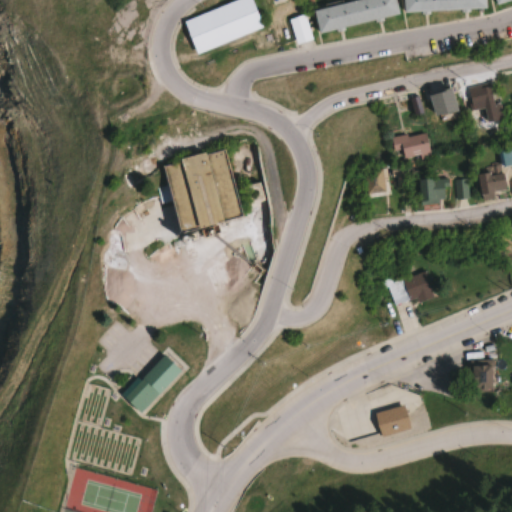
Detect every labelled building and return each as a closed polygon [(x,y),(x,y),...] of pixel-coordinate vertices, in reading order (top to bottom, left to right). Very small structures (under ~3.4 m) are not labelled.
[(192,54),(260,30),(249,0),(235,0),(180,20),(192,54)] [(396,16),(393,0),(351,0),(311,7),(316,31),(396,16)] [(310,40),(302,14),(286,19),(294,45),(310,40)] [(500,119),(497,103),(492,104),(487,83),(465,88),(470,113),(480,111),(483,123),(500,119)] [(432,116),(453,111),(448,89),(427,94),(432,116)] [(399,151),(400,160),(427,156),(424,132),(389,137),(391,152),(399,151)] [(175,233),(237,220),(222,149),(160,163),(175,233)] [(511,151),(498,151),(497,166),(511,166),(511,151)] [(386,196),(386,171),(367,171),(367,196),(386,196)] [(475,174),(479,201),(492,199),(490,189),(503,188),(501,171),(475,174)] [(446,203),(446,179),(417,179),(417,203),(446,203)] [(466,199),(466,179),(453,180),(453,199),(466,199)] [(431,292),(424,271),(399,280),(406,300),(431,292)] [(178,371),(160,355),(120,399),(137,415),(178,371)] [(469,360),(469,390),(491,390),(491,360),(469,360)] [(372,412),(379,437),(409,428),(402,404),(372,412)]
